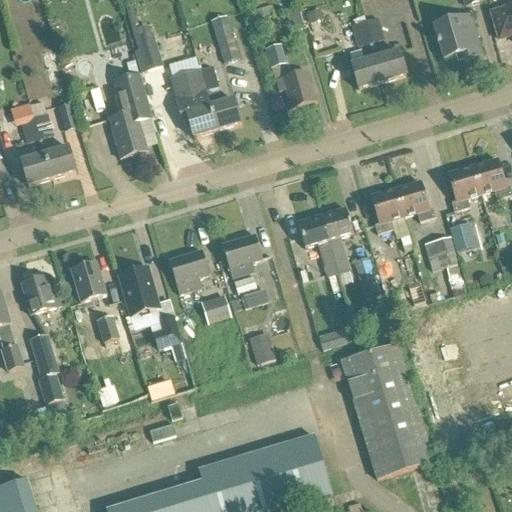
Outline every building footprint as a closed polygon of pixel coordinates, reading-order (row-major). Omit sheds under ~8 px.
[(461,0),(465,12),(484,7),(482,0),(461,0)] [(499,44),(511,39),(511,8),(491,15),(499,44)] [(272,9),(251,16),(253,24),(274,17),(272,9)] [(321,19),(309,23),(313,37),(326,33),(321,19)] [(482,60),(471,20),(434,30),(438,45),(437,45),(438,49),(440,49),(444,65),(463,59),(464,65),(482,60)] [(253,40),(271,35),(267,21),(249,27),(253,40)] [(224,69),(240,64),(228,22),(212,26),(224,69)] [(365,27),(372,49),(384,45),(378,23),(365,27)] [(357,53),(372,49),(365,27),(351,31),(357,53)] [(155,40),(148,42),(145,31),(132,35),(138,55),(135,56),(142,78),(147,76),(164,71),(155,40)] [(273,73),(277,85),(280,96),(286,95),(292,114),(317,107),(307,76),(291,80),(287,69),(283,54),(268,58),(271,73),(273,73)] [(399,55),(376,62),(383,88),(407,81),(399,55)] [(359,95),(383,88),(376,62),(352,69),(359,95)] [(213,72),(198,76),(202,90),(205,89),(206,95),(204,96),(206,103),(208,102),(207,96),(219,92),(213,72)] [(202,90),(198,76),(171,84),(182,121),(188,120),(194,143),(218,136),(211,110),(211,111),(208,102),(206,103),(204,96),(206,95),(205,89),(202,90)] [(113,86),(123,120),(110,124),(121,164),(148,156),(139,127),(152,123),(139,78),(113,86)] [(234,104),(211,110),(218,136),(242,129),(234,104)] [(32,111),(41,144),(53,141),(44,108),(32,111)] [(71,109),(59,112),(66,136),(78,133),(71,109)] [(41,144),(32,111),(12,116),(16,129),(22,128),(27,148),(41,144)] [(69,152),(45,158),(53,184),(76,177),(69,152)] [(29,191),(53,184),(45,158),(22,165),(29,191)] [(511,200),(511,197),(510,190),(506,191),(499,168),(474,176),(482,201),(495,197),(497,205),(511,200)] [(451,207),(455,218),(471,213),(469,205),(482,201),(474,176),(449,183),(456,205),(451,207)] [(436,223),(433,212),(429,214),(422,191),(398,199),(405,223),(418,219),(420,227),(436,223)] [(375,230),(378,240),(395,235),(392,226),(405,223),(398,199),(373,206),(379,228),(375,230)] [(346,214),(322,221),(340,280),(351,277),(341,243),(354,239),(346,214)] [(340,280),(322,221),(298,228),(306,253),(320,249),(330,283),(337,281),(340,280)] [(451,233),(457,254),(471,250),(465,229),(451,233)] [(263,265),(256,241),(223,251),(233,284),(255,277),(253,268),(263,265)] [(451,242),(425,249),(432,276),(459,269),(451,242)] [(169,266),(180,300),(191,297),(203,293),(200,284),(210,281),(203,256),(169,266)] [(356,266),(366,300),(379,296),(369,262),(356,266)] [(107,301),(97,267),(72,274),(82,308),(107,301)] [(446,273),(454,301),(469,297),(461,269),(446,273)] [(160,314),(148,273),(119,281),(131,322),(160,314)] [(337,281),(330,283),(334,298),(341,296),(337,281)] [(52,301),(46,282),(22,289),(31,320),(50,315),(50,317),(54,316),(53,314),(62,311),(58,299),(52,301)] [(414,311),(426,308),(421,287),(408,290),(414,311)] [(266,294),(244,300),(248,314),(270,308),(266,294)] [(1,295),(0,295),(0,342),(3,354),(16,350),(10,329),(11,329),(1,295)] [(225,300),(202,307),(208,330),(232,322),(225,300)] [(103,348),(110,346),(111,346),(120,343),(114,321),(97,326),(103,348)] [(186,363),(181,348),(182,348),(174,322),(160,326),(163,336),(154,338),(159,355),(171,351),(176,366),(186,363)] [(249,343),(257,369),(276,363),(268,337),(249,343)] [(48,339),(30,344),(41,382),(42,383),(57,378),(60,377),(48,339)] [(327,339),(319,342),(323,356),(331,353),(327,339)] [(2,355),(1,355),(7,377),(16,374),(24,372),(18,350),(16,350),(3,354),(2,355)] [(377,484),(434,467),(399,350),(342,367),(377,484)] [(42,383),(38,384),(53,432),(69,427),(62,405),(65,404),(57,378),(42,383)] [(113,386),(98,391),(104,407),(119,402),(113,386)] [(147,393),(151,407),(175,399),(171,386),(147,393)] [(171,426),(182,423),(178,409),(168,412),(171,426)] [(153,448),(176,441),(173,429),(150,436),(153,448)] [(202,485),(110,511),(287,511),(331,499),(315,441),(199,475),(202,485)] [(0,493),(0,511),(35,511),(28,485),(0,493)] [(465,490),(445,496),(448,507),(468,501),(465,490)]
